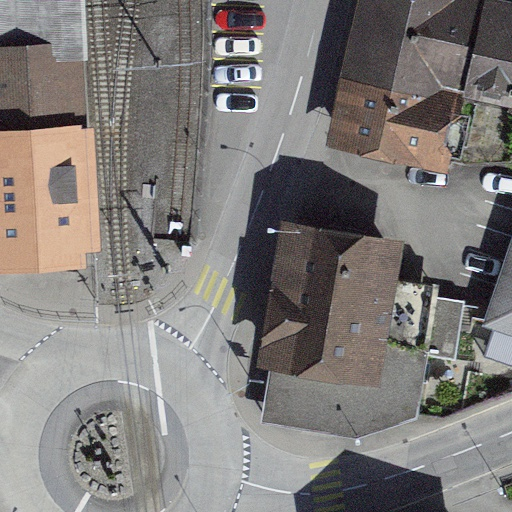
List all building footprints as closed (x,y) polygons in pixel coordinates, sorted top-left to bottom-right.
[(0,0),(0,46),(76,42),(81,42),(78,0),(0,0)] [(511,18),(429,0),(377,0),(360,77),(435,94),(441,70),(508,85),(506,93),(511,96),(511,18)] [(80,127),(76,42),(0,46),(0,273),(87,270),(86,253),(90,253),(101,252),(95,127),(84,127),(80,127)] [(448,164),(463,100),(435,94),(360,77),(346,141),(448,164)] [(275,357),(308,424),(356,432),(414,413),(423,354),(398,349),(405,311),(376,307),(386,243),(296,228),(275,357)] [(511,256),(490,320),(511,327),(511,256)] [(455,359),(465,300),(435,295),(426,354),(455,359)]
